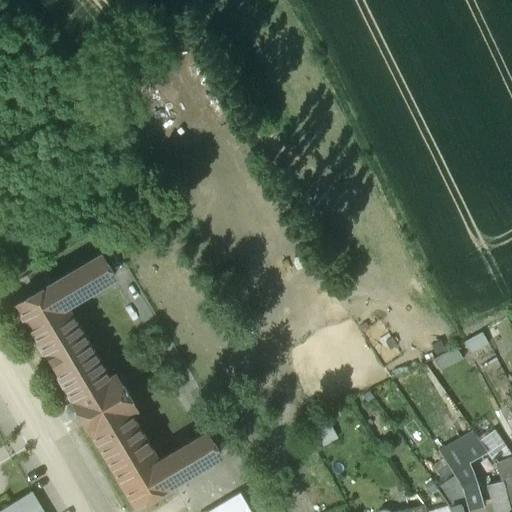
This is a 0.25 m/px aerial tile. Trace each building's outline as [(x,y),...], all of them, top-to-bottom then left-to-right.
[(154,214),(114,238),(130,266),(131,266),(171,242),(154,214)] [(171,242),(131,266),(222,417),(262,394),(171,242)] [(106,377),(63,305),(111,276),(97,253),(14,304),(71,398),(67,400),(64,403),(65,409),(71,415),(77,414),(88,433),(92,433),(134,504),(218,453),(204,431),(157,460),(127,411),(134,406),(113,372),(106,377)] [(501,457),(474,412),(463,419),(492,460),(501,457)] [(511,511),(511,457),(510,455),(501,457),(492,460),(498,469),(501,479),(509,511),(511,511)] [(509,511),(501,479),(485,483),(489,498),(494,500),(492,504),(494,511),(509,511)] [(249,511),(239,494),(207,511),(249,511)] [(38,511),(29,495),(20,500),(0,511),(38,511)]
